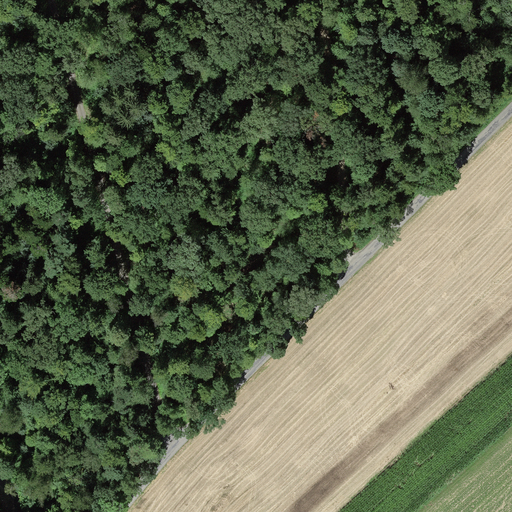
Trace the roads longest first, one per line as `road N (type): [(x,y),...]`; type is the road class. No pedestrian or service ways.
road 1 (unclassified): [(116,511),(171,443),(511,104)]
road 2 (track): [(171,443),(56,0)]
road 3 (track): [(347,268),(337,94),(311,0)]
